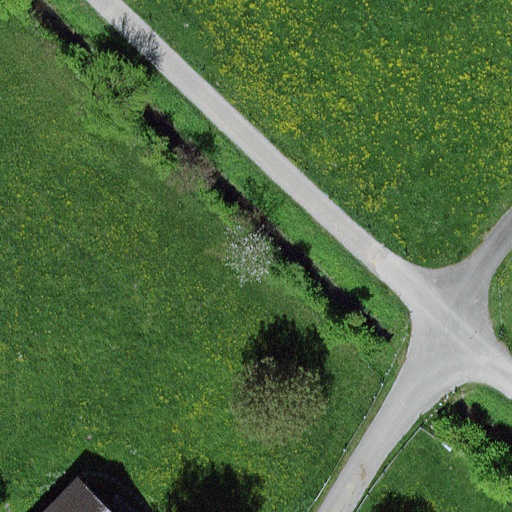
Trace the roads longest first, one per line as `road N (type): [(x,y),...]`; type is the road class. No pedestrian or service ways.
road 1 (track): [(130,0),(455,323)]
road 2 (track): [(334,511),(511,229)]
